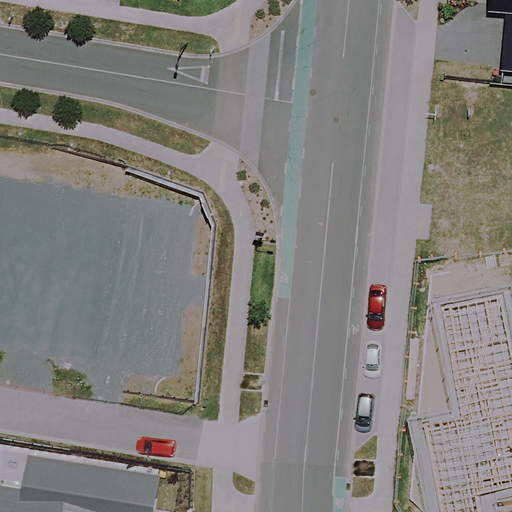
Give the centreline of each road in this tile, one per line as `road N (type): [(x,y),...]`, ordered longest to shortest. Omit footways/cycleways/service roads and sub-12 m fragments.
road 1 (residential): [(337,108),(301,511)]
road 2 (residential): [(337,108),(0,53)]
